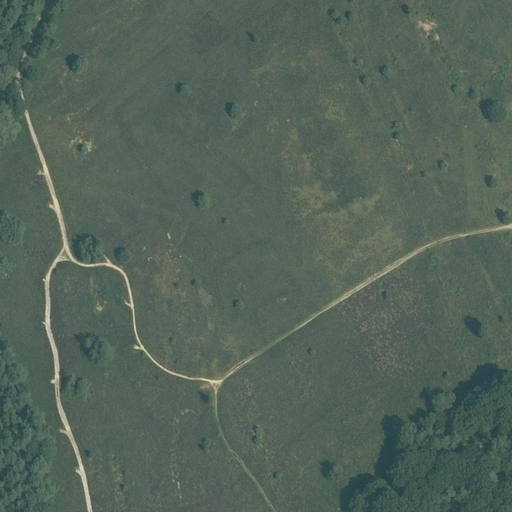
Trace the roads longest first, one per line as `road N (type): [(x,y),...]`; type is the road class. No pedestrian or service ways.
road 1 (track): [(511,224),(413,255),(218,382),(153,361),(136,337),(126,278),(115,267),(76,264),(69,255)]
road 2 (track): [(69,255),(16,82)]
road 3 (track): [(276,511),(229,451),(214,414),(218,382)]
